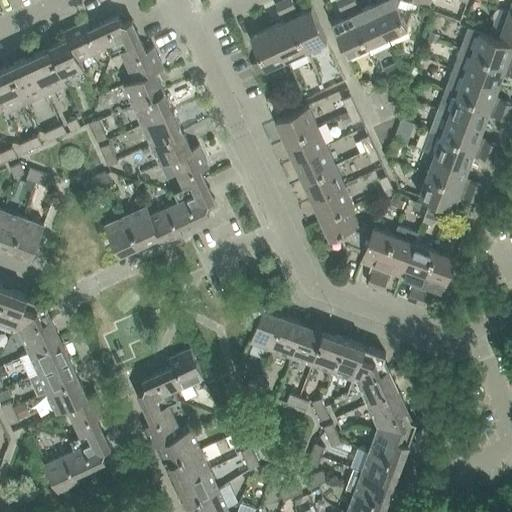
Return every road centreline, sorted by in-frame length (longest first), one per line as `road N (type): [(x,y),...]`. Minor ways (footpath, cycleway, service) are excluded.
road 1 (residential): [(288,221),(315,282),(358,309),(454,338),(480,333)]
road 2 (residential): [(288,221),(197,26)]
